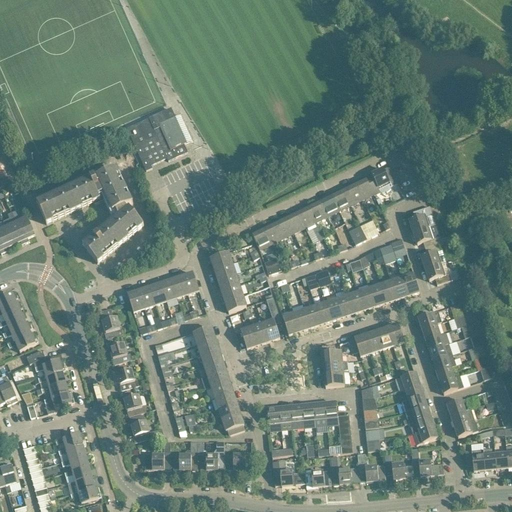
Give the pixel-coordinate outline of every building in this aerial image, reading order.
[(186,145),(173,117),(171,111),(150,120),(168,160),(167,160),(168,163),(188,154),(184,146),(186,145)] [(168,160),(150,120),(127,130),(146,173),(153,170),(151,167),(167,160),(168,160)] [(398,186),(389,169),(384,172),(383,171),(371,177),(372,178),(366,181),(374,196),(374,197),(381,194),(382,195),(384,194),(386,194),(387,193),(388,193),(390,192),(391,191),(391,190),(391,189),(398,186)] [(116,171),(98,179),(108,201),(104,202),(110,216),(125,209),(132,206),(133,206),(116,170),(115,170),(116,171)] [(108,201),(98,179),(97,176),(36,204),(37,204),(46,225),(46,226),(94,205),(95,206),(94,206),(95,207),(104,202),(108,201)] [(374,196),(366,181),(365,180),(354,185),(362,202),(374,196)] [(362,202),(354,185),(343,191),(351,208),(362,202)] [(351,208),(343,191),(331,196),(339,213),(351,208)] [(339,213),(331,196),(320,202),(328,219),(339,213)] [(328,219),(320,202),(309,207),(317,224),(328,219)] [(309,207),(297,213),(305,230),(313,246),(324,241),(318,228),(318,227),(317,224),(309,207)] [(143,227),(130,211),(128,213),(125,209),(110,216),(112,221),(98,233),(96,232),(97,232),(96,231),(85,241),(86,241),(87,242),(82,247),(83,247),(98,265),(97,265),(98,266),(144,228),(143,227)] [(435,227),(429,209),(413,214),(415,221),(409,222),(413,235),(430,229),(435,227)] [(35,237),(27,220),(20,223),(16,213),(12,215),(26,246),(30,244),(28,240),(35,237)] [(305,230),(297,213),(286,218),(294,235),(305,230)] [(26,246),(12,215),(8,217),(10,221),(4,224),(6,230),(14,247),(20,244),(22,248),(26,246)] [(294,235),(286,218),(274,224),(283,241),(294,235)] [(372,223),(361,228),(362,231),(365,236),(367,242),(371,240),(379,236),(372,223)] [(283,241),(274,224),(263,230),(271,246),(283,241)] [(488,227),(483,229),(487,237),(492,235),(488,227)] [(433,241),(430,229),(413,235),(417,247),(423,245),(425,251),(438,247),(441,246),(439,239),(433,241)] [(14,247),(6,230),(0,232),(0,243),(5,255),(9,254),(7,250),(14,247)] [(271,246),(263,230),(251,235),(259,252),(271,246)] [(362,231),(351,237),(356,248),(367,242),(365,236),(362,231)] [(402,242),(391,246),(392,247),(393,251),(404,247),(402,242)] [(440,253),(438,247),(425,251),(427,257),(421,259),(425,271),(442,266),(441,265),(446,264),(442,253),(440,253)] [(391,248),(379,251),(384,266),(385,267),(397,263),(393,252),(393,251),(391,248)] [(309,265),(314,263),(311,254),(306,256),(309,265)] [(232,266),(228,255),(211,260),(214,272),(232,266)] [(277,261),(265,266),(267,272),(269,278),(282,274),(277,261)] [(236,277),(232,266),(214,272),(218,282),(236,277)] [(445,277),(442,266),(425,271),(429,283),(435,282),(437,287),(450,283),(448,277),(445,277)] [(327,273),(316,277),(320,288),(331,285),(327,273)] [(199,293),(193,275),(182,279),(188,297),(199,293)] [(239,287),(236,277),(218,282),(221,293),(239,287)] [(320,288),(316,277),(306,280),(308,286),(310,293),(320,289),(320,288)] [(419,294),(414,277),(402,280),(408,298),(419,294)] [(270,289),(266,279),(266,278),(260,280),(264,291),(270,289)] [(188,297),(182,279),(172,283),(177,301),(188,297)] [(408,298),(402,280),(392,284),(397,302),(408,298)] [(177,301),(172,283),(161,286),(167,304),(177,301)] [(397,302),(392,284),(381,287),(387,305),(397,302)] [(167,304),(161,286),(150,290),(156,308),(167,304)] [(243,298),(239,287),(221,293),(225,304),(243,298)] [(387,305),(381,287),(370,291),(376,309),(387,305)] [(156,308),(150,290),(139,293),(145,311),(156,308)] [(376,309),(370,291),(359,295),(365,312),(376,309)] [(145,311),(139,293),(128,297),(133,315),(145,311)] [(0,310),(1,313),(17,306),(17,305),(15,301),(18,300),(15,294),(0,300),(0,310)] [(365,312),(359,295),(348,298),(354,316),(365,312)] [(246,309),(243,298),(225,304),(229,315),(246,309)] [(354,316),(348,298),(337,302),(343,320),(354,316)] [(274,322),(263,326),(269,344),(280,340),(276,326),(281,325),(273,300),(267,302),(274,322)] [(343,320),(337,302),(326,305),(332,323),(343,320)] [(22,311),(20,305),(19,304),(17,305),(17,306),(1,313),(0,312),(0,318),(3,317),(6,323),(22,316),(21,315),(20,312),(22,311)] [(332,323),(326,305),(316,309),(322,327),(332,323)] [(454,321),(464,318),(460,306),(455,308),(457,313),(452,314),(454,321)] [(322,327),(316,309),(305,313),(311,330),(322,327)] [(114,321),(111,311),(100,315),(108,341),(125,337),(123,330),(120,331),(117,320),(114,321)] [(311,330),(305,313),(294,316),(300,334),(311,330)] [(27,321),(25,315),(24,314),(21,315),(22,316),(6,323),(0,325),(0,329),(0,330),(7,327),(10,333),(26,326),(24,322),(27,321)] [(436,327),(433,315),(419,320),(422,331),(436,327)] [(300,334),(294,316),(283,320),(289,338),(300,334)] [(464,318),(454,321),(457,331),(467,328),(465,323),(464,318)] [(32,331),(29,325),(29,324),(26,326),(10,333),(3,336),(5,341),(12,337),(15,343),(15,344),(31,336),(30,336),(29,332),(32,331)] [(269,344),(263,326),(252,330),(258,348),(269,344)] [(468,331),(471,339),(478,337),(475,326),(470,328),(468,331)] [(405,345),(399,327),(387,330),(394,348),(405,345)] [(440,337),(436,327),(422,331),(426,342),(440,337)] [(215,341),(211,330),(194,335),(197,347),(215,341)] [(258,348),(252,330),(241,334),(247,351),(258,348)] [(394,348),(387,330),(377,334),(383,352),(394,348)] [(37,341),(34,335),(34,334),(30,336),(31,336),(15,344),(15,343),(8,346),(10,351),(17,347),(20,354),(36,347),(34,342),(37,341)] [(383,352),(377,334),(366,337),(372,355),(383,352)] [(446,335),(440,337),(426,342),(429,353),(450,346),(446,335)] [(372,355),(366,337),(355,341),(359,354),(359,355),(360,359),(372,355)] [(474,350),(482,348),(478,337),(471,339),(474,350)] [(219,352),(215,341),(197,347),(201,357),(219,352)] [(359,354),(355,341),(348,343),(353,357),(359,355),(359,354)] [(450,346),(429,353),(433,364),(453,357),(460,355),(456,344),(450,346)] [(124,346),(120,347),(110,350),(115,367),(132,362),(130,356),(127,357),(124,346)] [(342,365),(341,353),(335,354),(335,348),(322,349),(323,367),(342,365)] [(486,358),(482,348),(474,350),(478,361),(482,360),(486,358)] [(222,362),(219,352),(201,357),(205,368),(222,362)] [(42,353),(26,360),(30,367),(45,360),(42,353)] [(44,372),(46,379),(63,374),(62,370),(65,369),(63,362),(61,356),(46,361),(48,366),(43,368),(35,370),(37,374),(44,372)] [(456,368),(453,357),(433,364),(437,375),(451,370),(456,368)] [(487,363),(486,358),(482,360),(478,361),(477,361),(479,366),(476,367),(478,373),(481,372),(489,369),(487,363)] [(226,373),(222,362),(205,368),(208,379),(226,373)] [(348,364),(342,365),(323,367),(325,378),(343,376),(349,376),(348,364)] [(125,374),(123,368),(116,370),(122,393),(139,388),(138,382),(135,383),(132,372),(125,374)] [(484,383),(493,380),(489,369),(481,372),(484,383)] [(454,381),(451,370),(437,375),(440,386),(454,381)] [(230,384),(226,373),(208,379),(212,390),(230,384)] [(38,381),(35,382),(36,386),(40,385),(47,383),(49,389),(49,390),(66,385),(63,374),(46,379),(38,381)] [(419,386),(416,375),(396,382),(400,393),(405,391),(419,386)] [(345,388),(343,376),(325,378),(326,390),(345,388)] [(0,388),(0,392),(6,405),(8,408),(12,406),(18,403),(14,394),(9,385),(6,377),(2,379),(5,387),(0,388)] [(454,381),(440,386),(444,397),(464,390),(470,388),(467,377),(460,379),(454,381)] [(233,395),(230,384),(212,390),(215,401),(233,395)] [(69,396),(69,395),(66,385),(49,390),(49,389),(41,391),(43,396),(50,394),(52,400),(52,401),(69,396)] [(423,397),(419,386),(405,391),(409,402),(423,397)] [(373,401),(373,389),(362,393),(363,403),(375,402),(374,401),(373,401)] [(137,392),(123,396),(130,419),(147,414),(145,408),(142,409),(137,392)] [(71,402),(74,401),(72,394),(69,395),(69,396),(52,401),(52,400),(44,402),(49,417),(57,414),(56,411),(72,407),(71,402)] [(237,406),(233,395),(215,401),(219,412),(237,406)] [(427,408),(423,397),(409,402),(402,404),(406,415),(427,408)] [(377,411),(375,402),(363,403),(363,408),(364,413),(375,412),(377,411)] [(465,413),(461,402),(447,407),(451,418),(465,413)] [(495,403),(488,405),(489,410),(493,411),(497,409),(495,403)] [(339,428),(339,425),(338,418),(337,405),(325,406),(327,429),(339,428)] [(240,417),(237,406),(219,412),(223,423),(240,417)] [(325,406),(314,407),(316,430),(327,429),(325,406)] [(316,430),(314,407),(302,408),(305,431),(316,430)] [(34,408),(28,410),(31,422),(38,420),(34,408)] [(305,431),(302,408),(291,410),(293,432),(305,431)] [(430,419),(427,408),(406,415),(408,421),(403,423),(405,427),(409,426),(430,419)] [(293,432),(291,410),(279,411),(282,433),(293,432)] [(282,433),(279,411),(268,412),(270,434),(282,433)] [(471,411),(465,413),(451,418),(455,429),(475,422),(471,411)] [(378,422),(375,412),(364,413),(365,423),(377,422),(378,422)] [(132,427),(137,445),(164,438),(162,431),(149,435),(144,417),(130,421),(132,427)] [(244,428),(240,417),(223,423),(226,434),(227,433),(229,438),(245,433),(243,428),(244,428)] [(434,430),(430,419),(409,426),(413,437),(434,430)] [(379,422),(378,422),(377,422),(365,423),(366,432),(379,430),(379,422)] [(478,434),(475,422),(455,429),(458,440),(478,434)] [(438,441),(434,430),(413,437),(416,448),(438,441)] [(378,432),(366,433),(367,444),(379,442),(378,432)] [(85,442),(83,435),(56,443),(57,447),(65,445),(66,451),(67,452),(83,447),(82,443),(85,442)] [(380,453),(379,442),(367,444),(368,454),(380,453)] [(200,467),(200,471),(206,471),(206,472),(219,472),(225,472),(225,468),(225,463),(225,456),(225,455),(225,454),(225,445),(217,444),(217,450),(212,458),(206,458),(206,467),(200,467)] [(141,458),(140,458),(145,472),(152,472),(165,472),(171,472),(171,468),(171,455),(171,445),(166,445),(166,455),(164,455),(164,458),(145,458),(141,458)] [(179,465),(173,465),(173,473),(192,472),(198,472),(198,468),(198,455),(198,445),(191,445),(191,453),(188,453),(186,454),(186,458),(179,458),(179,465)] [(465,455),(460,455),(464,468),(467,468),(473,467),(474,474),(485,473),(483,452),(483,446),(471,447),(472,454),(465,454),(465,455)] [(86,458),(83,447),(67,452),(66,451),(59,454),(60,458),(68,456),(69,462),(70,463),(86,458)] [(37,455),(35,449),(23,452),(25,458),(37,455)] [(292,450),(284,451),(284,459),(290,458),(293,458),(292,450)] [(284,451),(272,452),(272,460),(284,459),(284,451)] [(497,472),(495,457),(495,451),(483,452),(485,473),(497,472)] [(39,461),(37,455),(25,458),(27,464),(39,461)] [(252,468),(252,455),(245,455),(245,458),(234,458),(233,472),(246,473),(246,468),(252,468)] [(508,470),(507,456),(495,457),(497,472),(508,470)] [(365,457),(358,458),(359,468),(360,481),(361,485),(367,485),(379,483),(385,482),(384,468),(367,470),(365,457)] [(89,469),(86,458),(70,463),(69,462),(62,464),(62,465),(63,469),(71,467),(73,473),(73,474),(89,469)] [(338,460),(331,461),(332,470),(333,483),(334,488),(340,487),(352,486),(350,471),(339,472),(339,469),(338,460)] [(40,467),(39,461),(27,464),(29,470),(40,467)] [(443,467),(431,468),(431,463),(419,464),(419,461),(412,462),(414,475),(420,475),(420,479),(444,477),(443,467)] [(306,486),(305,477),(293,478),(292,473),(286,473),(285,464),(273,465),(275,489),(281,488),(282,489),(294,488),(306,486)] [(392,464),(385,465),(387,478),(393,477),(393,482),(406,481),(404,466),(393,467),(392,464)] [(7,467),(0,469),(0,468),(0,469),(1,472),(6,488),(6,489),(8,496),(12,495),(10,487),(17,485),(13,469),(8,470),(7,467)] [(42,472),(40,467),(29,470),(30,476),(42,472)] [(93,480),(89,469),(73,474),(73,473),(65,475),(66,480),(74,477),(76,484),(93,480)] [(44,478),(42,472),(30,476),(32,482),(44,478)] [(332,488),(331,478),(330,474),(323,475),(323,474),(312,475),(312,472),(305,473),(305,477),(306,486),(307,490),(325,489),(325,488),(332,488)] [(45,484),(44,478),(32,482),(33,488),(45,484)] [(95,490),(93,480),(76,484),(68,486),(71,497),(79,495),(96,490),(95,490)] [(47,490),(45,484),(33,488),(35,494),(47,490)] [(79,495),(71,497),(72,501),(80,499),(82,506),(99,502),(99,501),(102,500),(101,496),(99,490),(99,489),(95,490),(96,490),(79,495)] [(49,496),(47,490),(35,494),(37,499),(49,496)] [(50,502),(49,496),(37,499),(38,505),(50,502)] [(52,508),(50,502),(38,505),(40,511),(52,508)]
